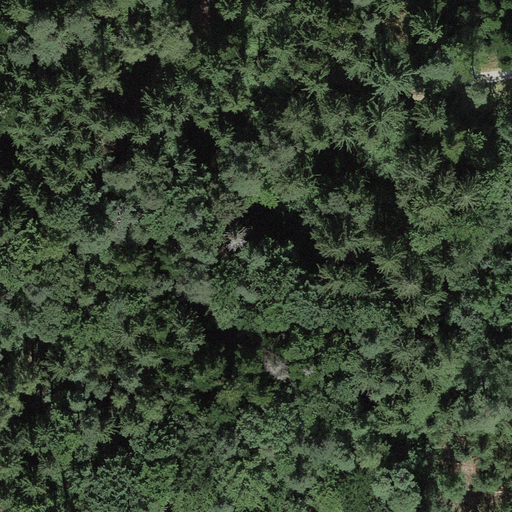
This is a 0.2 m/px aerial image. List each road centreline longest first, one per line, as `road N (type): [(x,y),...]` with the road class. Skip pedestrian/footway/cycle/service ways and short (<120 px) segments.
road 1 (track): [(0,239),(139,134),(260,86),(511,70)]
road 2 (track): [(92,162),(206,0)]
